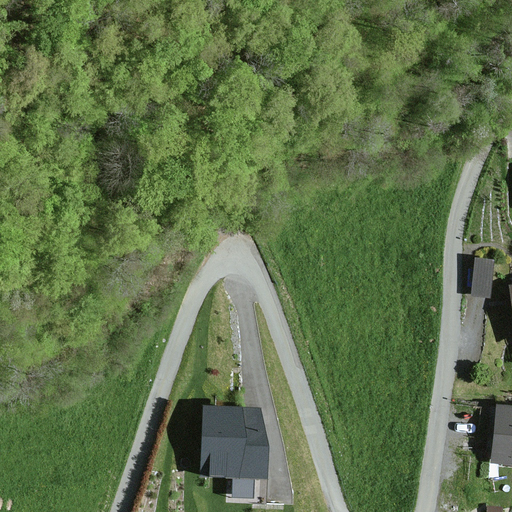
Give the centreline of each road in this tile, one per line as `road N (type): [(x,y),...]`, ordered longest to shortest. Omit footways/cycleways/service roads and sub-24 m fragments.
road 1 (residential): [(338,511),(274,312),(250,266),(223,257),(185,319),(120,511)]
road 2 (residential): [(511,96),(483,143),(459,210),(423,511)]
